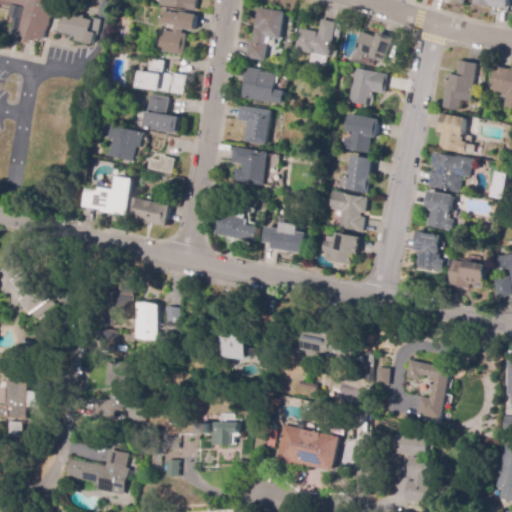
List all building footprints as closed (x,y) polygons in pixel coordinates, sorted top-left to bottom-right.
[(34,46),(24,43),(23,42),(25,37),(18,35),(19,34),(10,32),(12,27),(15,28),(16,20),(8,19),(11,8),(0,5),(0,0),(54,0),(47,31),(46,31),(44,41),(37,40),(36,45),(34,46)] [(199,0),(198,11),(161,6),(161,0),(199,0)] [(511,0),(510,10),(494,7),(494,8),(476,5),(476,0),(511,0)] [(94,45),(75,41),(76,37),(60,33),(60,32),(58,32),(63,6),(76,9),(75,14),(85,16),(85,19),(92,21),(93,18),(102,20),(99,36),(96,35),(94,45)] [(267,62),(248,59),(251,41),(254,42),(256,28),(260,29),(260,27),(256,27),(259,9),(286,13),(281,40),(270,38),(267,62)] [(186,55),(160,52),(163,31),(175,32),(176,26),(161,24),(163,11),(199,16),(197,31),(185,29),(184,34),(188,34),(186,55)] [(326,68),(309,64),(311,54),(295,50),(300,29),(318,33),(321,20),(336,23),(336,25),(341,26),(340,34),(334,32),(329,58),(328,57),(326,68)] [(369,66),(362,63),(363,60),(353,57),(356,47),(357,47),(362,32),(378,38),(379,33),(396,39),(388,64),(372,58),(369,66)] [(186,96),(138,88),(143,58),(167,62),(165,73),(189,77),(186,96)] [(461,111),(444,108),(450,74),(459,76),(462,61),(479,65),(473,102),(463,101),(461,111)] [(511,108),(505,107),(507,94),(492,92),(496,67),(511,69),(511,108)] [(284,104),(243,98),(248,68),(262,70),(262,72),(279,75),(277,90),(286,92),(284,104)] [(373,106),(349,102),(355,69),(389,75),(386,95),(375,94),(373,106)] [(180,134),(144,128),(147,110),(149,110),(151,96),(173,99),(170,116),(183,118),(182,121),(184,121),(182,132),(181,132),(180,134)] [(267,146),(246,143),(249,123),(239,121),(241,107),(273,112),(267,146)] [(475,155),(467,154),(442,150),(445,134),(440,133),(443,114),(469,119),(465,142),(470,143),(469,145),(477,146),(475,155)] [(370,154),(343,149),(345,138),(352,139),(353,134),(348,133),(351,116),(382,121),(378,139),(373,138),(370,154)] [(134,163),(109,156),(117,127),(145,134),(144,136),(147,139),(146,149),(140,151),(138,159),(134,163)] [(264,186),(230,180),(232,169),(243,171),(244,165),(232,163),(235,147),(270,153),(264,186)] [(461,193),(430,188),(432,172),(437,173),(438,170),(434,169),(436,153),(478,160),(476,170),(473,169),(471,178),(458,176),(458,177),(463,178),(461,193)] [(172,175),(147,169),(150,159),(161,161),(162,156),(176,160),(172,175)] [(371,194),(348,190),(354,156),(375,160),(372,176),(374,177),(371,194)] [(128,217),(103,212),(103,211),(82,207),(85,189),(98,192),(99,188),(116,191),(118,177),(135,180),(128,217)] [(363,233),(339,228),(342,212),(331,210),(335,192),(370,199),(367,214),(362,213),(362,217),(366,218),(363,233)] [(455,231),(429,227),(431,210),(429,210),(431,192),(456,196),(453,220),(457,221),(455,231)] [(169,227),(131,219),(136,199),(173,206),(169,227)] [(256,243),(215,234),(220,213),(247,219),(246,225),(259,228),(256,243)] [(304,254),(272,250),(273,245),(264,244),(267,227),(281,230),(282,222),(299,225),(298,232),(307,233),(304,254)] [(353,266),(321,259),(325,242),(334,244),(337,233),(362,239),(358,255),(355,254),(353,266)] [(444,272),(418,268),(420,253),(417,252),(419,233),(445,237),(442,260),(446,261),(444,272)] [(511,275),(511,270),(499,272),(497,258),(511,255),(511,275)] [(34,312),(15,281),(10,284),(1,270),(16,260),(25,274),(33,269),(53,301),(34,312)] [(485,289),(470,287),(470,289),(451,287),(454,261),(488,266),(485,289)] [(511,296),(499,298),(496,279),(511,277),(511,283),(511,296)] [(132,318),(115,315),(120,281),(134,283),(133,296),(135,296),(132,318)] [(156,341),(135,339),(139,304),(160,306),(156,341)] [(178,330),(164,329),(166,308),(180,308),(178,330)] [(118,330),(116,350),(101,348),(103,328),(118,330)] [(355,360),(302,351),(306,329),(364,339),(362,353),(356,352),(355,360)] [(246,361),(221,357),(225,333),(250,336),(246,361)] [(35,343),(27,363),(14,358),(22,338),(35,343)] [(443,420),(419,415),(422,397),(432,399),(436,378),(414,373),(416,362),(453,370),(443,420)] [(392,368),(389,390),(377,389),(379,366),(392,368)] [(113,423),(103,422),(108,368),(127,370),(123,409),(118,409),(118,412),(114,412),(113,423)] [(318,391),(300,387),(301,381),(319,385),(318,391)] [(25,419),(0,417),(0,407),(1,385),(4,385),(4,382),(29,384),(28,392),(42,393),(41,408),(26,407),(25,419)] [(143,429),(127,427),(129,409),(145,410),(143,429)] [(22,437),(8,436),(9,423),(22,423),(22,437)] [(237,445),(214,446),(214,423),(242,423),(242,437),(237,437),(237,445)] [(212,435),(201,435),(201,424),(212,424),(212,435)] [(281,432),(323,442),(322,449),(335,452),(332,469),(318,467),(317,470),(275,462),(281,432)] [(427,456),(419,456),(388,454),(389,435),(421,437),(421,438),(428,439),(427,456)] [(511,502),(497,500),(500,489),(496,488),(505,446),(511,447),(511,502)] [(124,496),(98,490),(99,484),(68,477),(71,460),(106,466),(109,450),(129,454),(126,469),(130,469),(124,496)] [(430,504),(406,501),(408,481),(415,482),(415,478),(408,477),(410,458),(434,460),(432,479),(425,479),(425,483),(432,484),(430,504)] [(180,476),(180,460),(168,460),(167,476),(180,476)] [(19,498),(0,492),(0,489),(3,480),(23,486),(19,498)] [(0,511),(0,499),(7,497),(11,511),(0,511)]
